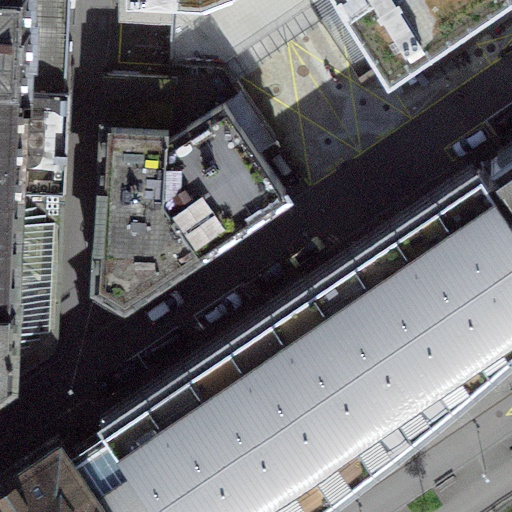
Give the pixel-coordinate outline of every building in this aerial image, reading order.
[(69,0),(0,0),(0,83),(65,86),(69,0)] [(127,0),(128,2),(154,2),(154,5),(161,5),(161,18),(172,18),(170,55),(223,57),(308,0),(335,0),(388,82),(508,0),(127,0)] [(170,55),(169,75),(163,192),(170,199),(201,245),(303,176),(223,57),(170,55)] [(169,75),(106,70),(102,161),(94,279),(123,298),(201,245),(170,199),(163,192),(169,75)] [(65,86),(0,83),(0,187),(62,191),(65,86)] [(511,141),(490,157),(497,167),(511,188),(511,141)] [(511,188),(497,167),(489,172),(479,158),(441,183),(416,200),(100,414),(109,426),(73,450),(65,438),(63,439),(111,511),(291,511),(344,475),(396,435),(451,389),(505,345),(511,338),(511,188)] [(62,191),(0,187),(0,291),(56,294),(62,191)] [(56,294),(0,291),(0,380),(49,347),(55,333),(56,294)] [(0,511),(111,511),(63,439),(58,433),(0,472),(0,511)]
